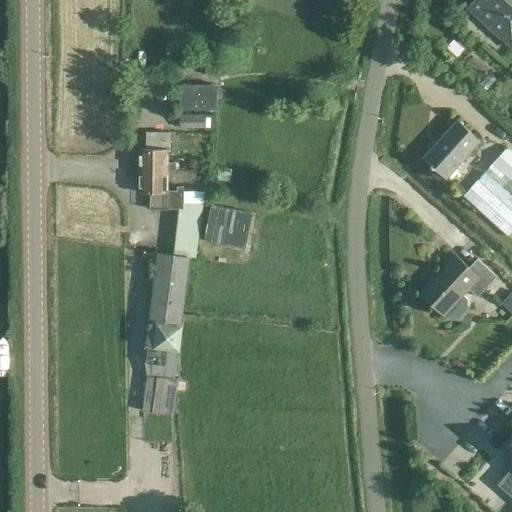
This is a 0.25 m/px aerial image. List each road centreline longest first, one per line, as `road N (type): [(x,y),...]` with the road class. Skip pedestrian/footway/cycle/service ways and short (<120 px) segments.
road 1 (unclassified): [(380,511),(358,261),(361,175),(393,0)]
road 2 (tertiary): [(36,511),(34,0)]
